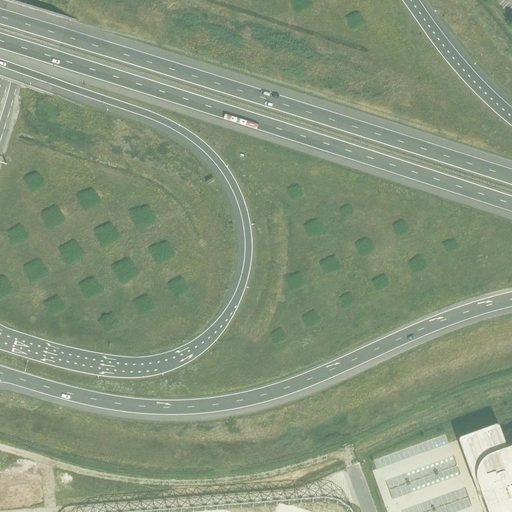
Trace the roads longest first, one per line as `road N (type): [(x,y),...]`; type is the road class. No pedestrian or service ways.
road 1 (motorway): [(0,62),(150,115),(195,141),(230,179),(248,233),(232,305),(203,337),(172,354),(91,355),(3,331)]
road 2 (motorway): [(0,41),(511,204)]
road 3 (motorway): [(511,179),(0,16)]
road 4 (motorway): [(0,372),(122,404),(220,404),(316,377),(458,313),(511,299)]
road 5 (track): [(138,481),(277,470),(511,382)]
road 6 (motorway): [(511,117),(460,68),(410,0)]
